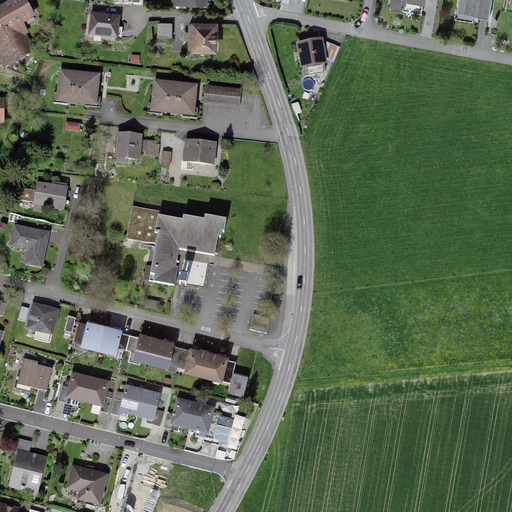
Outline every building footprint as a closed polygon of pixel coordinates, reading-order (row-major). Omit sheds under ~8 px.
[(0,53),(3,58),(0,59),(0,61),(4,68),(34,51),(19,25),(31,18),(21,0),(18,0),(0,11),(0,53)] [(390,0),(390,6),(391,8),(400,10),(403,8),(404,0),(405,0),(423,3),(423,0),(390,0)] [(472,16),(487,19),(490,0),(459,0),(458,11),(473,13),(472,16)] [(118,19),(91,16),(89,36),(116,39),(117,39),(118,30),(117,30),(118,19)] [(158,24),(157,38),(170,38),(171,24),(158,24)] [(214,50),(214,24),(193,24),(193,25),(188,25),(188,33),(189,33),(189,36),(193,36),(192,49),(214,50)] [(320,42),(298,46),(302,68),(324,64),(320,42)] [(325,59),(333,63),(339,49),(326,43),(324,49),(325,59)] [(57,102),(94,106),(97,78),(60,75),(57,102)] [(195,89),(155,85),(152,112),(192,116),(195,89)] [(240,93),(204,89),(202,106),(238,110),(240,93)] [(140,138),(118,135),(116,159),(137,161),(140,138)] [(153,157),(155,143),(147,142),(146,156),(153,157)] [(201,142),(201,144),(186,142),(184,162),(182,162),(182,163),(212,166),(214,145),(205,144),(201,143),(201,142)] [(169,167),(170,154),(162,153),(161,166),(169,167)] [(62,211),(66,189),(37,184),(35,194),(18,191),(19,189),(18,189),(16,201),(34,203),(33,206),(34,206),(34,204),(46,206),(46,208),(62,211)] [(153,283),(174,287),(177,268),(167,266),(170,249),(214,257),(217,237),(219,238),(220,238),(221,232),(222,233),(223,233),(225,222),(204,218),(204,219),(205,219),(204,222),(183,218),(182,219),(183,219),(183,222),(157,217),(154,235),(157,235),(150,274),(154,275),(153,283)] [(31,252),(28,265),(41,268),(48,234),(14,227),(10,247),(31,252)] [(186,286),(187,278),(180,277),(179,285),(186,286)] [(56,313),(33,307),(28,329),(51,334),(56,313)] [(75,317),(67,316),(64,330),(71,332),(75,317)] [(263,318),(253,316),(249,330),(266,334),(269,320),(263,318)] [(169,343),(156,339),(144,336),(139,335),(139,338),(129,335),(119,333),(120,330),(116,329),(103,326),(92,323),(87,322),(86,324),(79,323),(75,337),(82,339),(81,343),(98,347),(114,351),(115,348),(125,350),(135,352),(134,356),(150,360),(167,365),(168,361),(178,363),(187,366),(186,369),(203,374),(219,378),(220,374),(231,377),(232,373),(235,362),(224,359),(225,357),(222,356),(208,353),(196,350),(192,348),(191,351),(181,349),(172,346),(172,344),(169,343)] [(31,388),(38,390),(46,392),(51,370),(34,366),(35,363),(23,360),(17,382),(31,386),(31,388)] [(242,395),(247,377),(232,373),(231,377),(227,392),(242,395)] [(69,390),(62,388),(58,402),(66,404),(67,398),(84,402),(101,406),(99,413),(107,414),(110,400),(103,398),(106,385),(102,384),(89,381),(76,378),(73,377),(69,390)] [(122,403),(114,401),(110,415),(118,417),(120,411),(137,415),(153,419),(152,426),(159,428),(163,413),(155,411),(158,398),(155,397),(142,394),(130,391),(125,390),(122,403)] [(174,416),(167,414),(163,428),(171,430),(172,424),(189,428),(206,432),(204,438),(212,440),(216,426),(208,424),(211,411),(208,411),(194,407),(181,404),(178,403),(174,416)] [(36,492),(44,461),(19,455),(12,483),(21,485),(21,488),(20,489),(24,490),(24,489),(36,492)] [(86,472),(72,469),(67,489),(80,492),(85,493),(83,501),(98,505),(105,477),(91,473),(91,475),(86,474),(86,472)]
